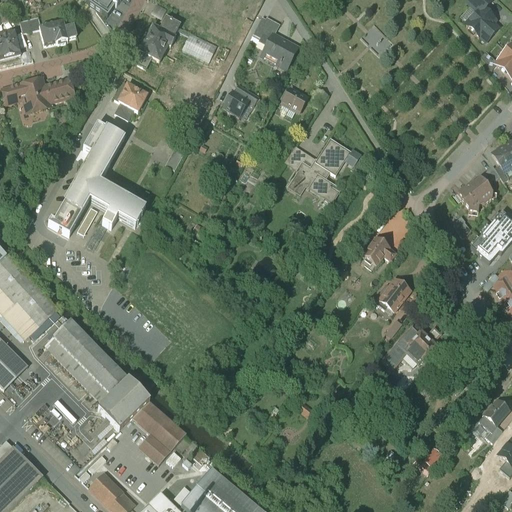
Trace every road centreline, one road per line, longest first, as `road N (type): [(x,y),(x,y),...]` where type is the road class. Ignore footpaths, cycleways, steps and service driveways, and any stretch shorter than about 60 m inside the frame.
road 1 (residential): [(419,204),(403,194),(282,0)]
road 2 (residential): [(419,204),(511,362)]
road 3 (residential): [(139,0),(103,49),(0,77)]
road 4 (residential): [(511,109),(419,204)]
road 5 (residential): [(89,511),(0,423)]
